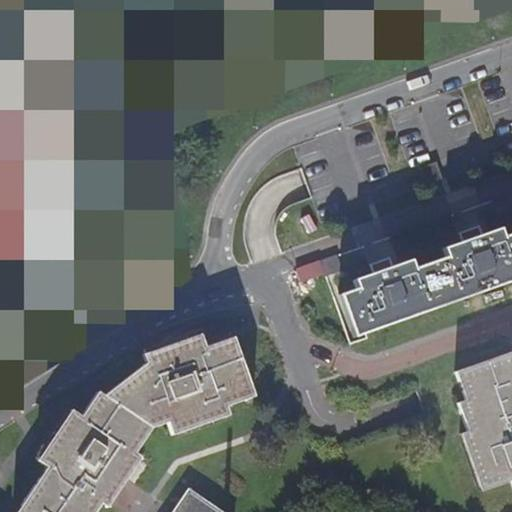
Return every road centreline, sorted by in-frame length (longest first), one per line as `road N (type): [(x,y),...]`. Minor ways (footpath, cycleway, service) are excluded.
road 1 (residential): [(511,52),(259,149),(224,208),(222,285)]
road 2 (residential): [(511,183),(268,269)]
road 3 (residential): [(222,285),(144,322),(0,413)]
